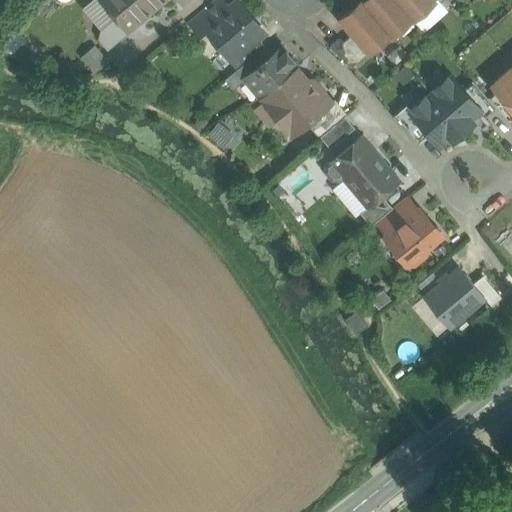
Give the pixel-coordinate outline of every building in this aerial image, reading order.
[(152,9),(143,0),(101,0),(127,30),(152,9)] [(143,0),(152,9),(162,0),(143,0)] [(223,0),(217,0),(190,23),(200,35),(206,29),(205,28),(229,7),(223,0)] [(413,20),(395,0),(364,0),(363,2),(362,0),(360,2),(389,35),(391,36),(411,19),(412,20),(413,20)] [(433,0),(395,0),(413,20),(434,1),(433,0)] [(229,7),(205,28),(206,29),(213,37),(213,41),(218,48),(222,48),(231,58),(255,38),(263,31),(237,1),(229,7)] [(389,35),(360,2),(340,19),(352,34),(368,52),(389,35)] [(352,34),(343,41),(339,37),(329,46),(351,67),(368,52),(352,34)] [(255,38),(236,54),(243,63),(252,56),(262,47),(255,38)] [(259,65),(244,78),(245,79),(260,96),(292,69),(296,65),(281,47),(259,65)] [(243,63),(224,79),(232,89),(245,79),(244,78),(259,65),(252,56),(243,63)] [(511,65),(491,84),(496,90),(511,107),(511,65)] [(428,132),(441,148),(490,109),(456,66),(398,112),(420,139),(428,132)] [(310,82),(302,81),(302,82),(292,69),(262,94),(282,118),(286,114),(292,121),(301,122),(318,108),(320,110),(332,100),(320,86),(316,90),(310,82)] [(511,123),(511,107),(496,90),(487,97),(511,125),(511,123)] [(332,100),(320,110),(323,114),(321,118),(311,127),(311,132),(316,139),(319,136),(344,115),(332,100)] [(344,115),(319,136),(330,148),(354,127),(344,115)] [(360,135),(329,160),(329,161),(326,164),(325,171),(332,178),(338,179),(342,175),(342,176),(373,150),(360,135)] [(399,181),(373,150),(342,176),(367,206),(368,206),(382,195),(399,181)] [(382,195),(368,206),(367,206),(360,212),(371,225),(378,219),(392,207),(382,195)] [(392,207),(378,219),(388,232),(416,209),(405,196),(392,207)] [(416,209),(388,232),(396,241),(395,247),(408,262),(414,263),(425,253),(426,248),(441,235),(418,207),(416,209)] [(511,221),(496,236),(511,254),(511,221)] [(459,267),(425,295),(449,324),(481,297),(481,293),(459,267)] [(359,311),(346,319),(355,332),(367,325),(359,311)]
